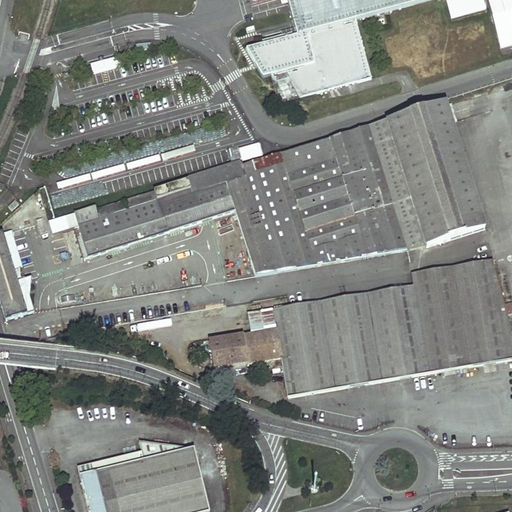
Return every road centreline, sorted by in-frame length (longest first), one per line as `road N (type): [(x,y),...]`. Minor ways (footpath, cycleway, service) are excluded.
road 1 (unknown): [(0,333),(415,265)]
road 2 (tertiary): [(210,401),(108,366),(0,354)]
road 3 (residential): [(0,346),(50,511)]
road 4 (tertiary): [(367,454),(210,401)]
road 5 (tertiary): [(210,401),(260,437),(267,452),(269,486),(259,511)]
